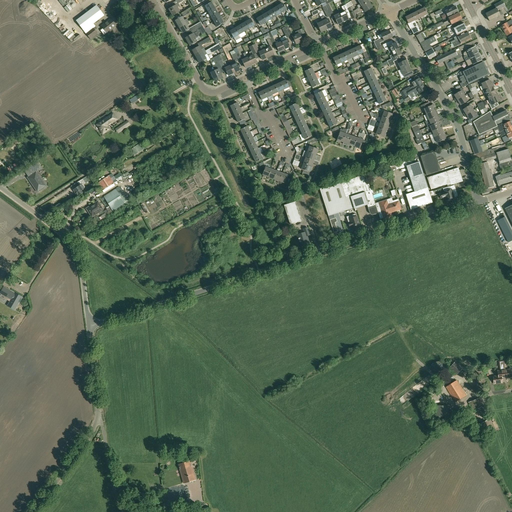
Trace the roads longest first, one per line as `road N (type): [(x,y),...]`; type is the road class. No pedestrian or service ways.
road 1 (residential): [(239,279),(477,202)]
road 2 (residential): [(477,202),(454,119),(388,11)]
road 3 (unclassified): [(89,326),(69,242),(0,187)]
road 4 (unclassified): [(89,326),(239,279)]
